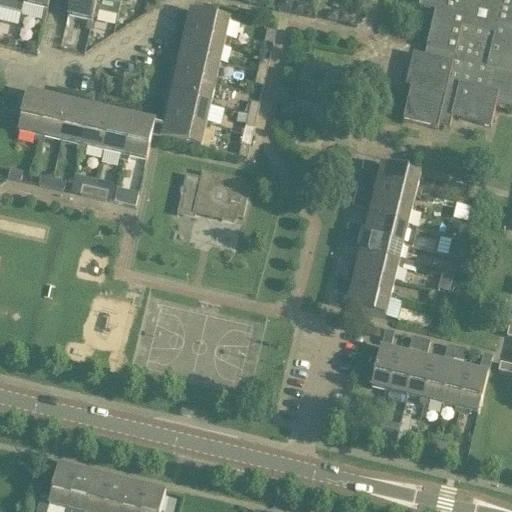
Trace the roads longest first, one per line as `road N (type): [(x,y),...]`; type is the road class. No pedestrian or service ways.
road 1 (tertiary): [(299,470),(0,397)]
road 2 (residential): [(187,9),(90,80),(44,71),(61,0)]
road 3 (tertiary): [(472,511),(299,470)]
road 4 (residential): [(299,470),(330,339)]
